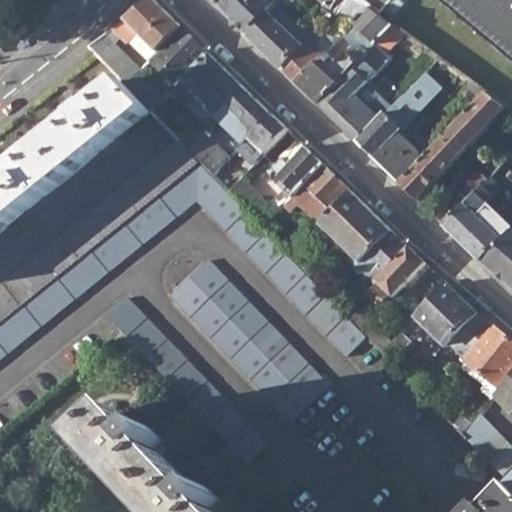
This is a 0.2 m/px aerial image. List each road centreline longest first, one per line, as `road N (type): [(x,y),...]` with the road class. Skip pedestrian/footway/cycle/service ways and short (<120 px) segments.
road 1 (residential): [(511,316),(182,0)]
road 2 (residential): [(114,0),(0,93)]
